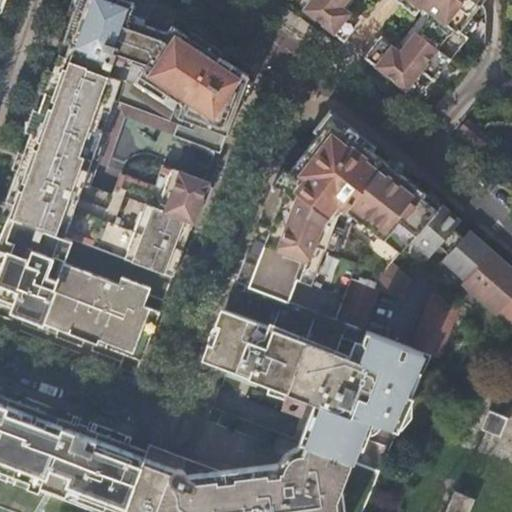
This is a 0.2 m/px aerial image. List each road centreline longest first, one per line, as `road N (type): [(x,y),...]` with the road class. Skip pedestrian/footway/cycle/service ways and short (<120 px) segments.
road 1 (residential): [(0,353),(153,411),(253,146),(284,85)]
road 2 (residential): [(511,229),(419,147),(317,75)]
road 3 (unknown): [(153,411),(236,422),(288,412)]
